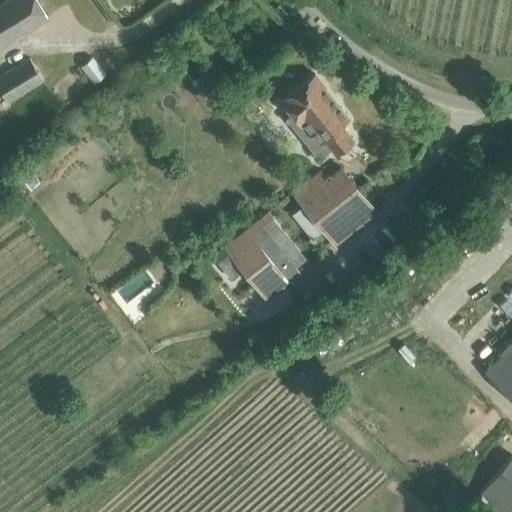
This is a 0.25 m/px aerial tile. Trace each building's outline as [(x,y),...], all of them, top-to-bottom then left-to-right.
[(0,45),(48,16),(37,0),(5,0),(0,3),(0,45)] [(0,88),(8,101),(43,79),(44,79),(30,57),(0,75),(0,88)] [(91,81),(103,75),(93,57),(82,63),(91,81)] [(325,86),(315,73),(282,100),(292,112),(295,110),(320,141),(324,138),(337,154),(353,140),(341,124),(349,118),(324,87),(325,86)] [(309,177),(292,191),(334,243),(376,210),(341,166),(331,175),(329,173),(326,176),(327,178),(318,185),(316,186),(309,177)] [(247,227),(225,245),(267,298),(268,298),(289,280),(301,272),(288,255),(276,264),(260,243),(271,235),(258,218),(247,227)] [(320,284),(301,299),(312,313),(331,297),(320,284)] [(511,344),(486,372),(511,397),(511,344)] [(511,511),(511,457),(510,455),(476,495),(496,511),(511,511)]
